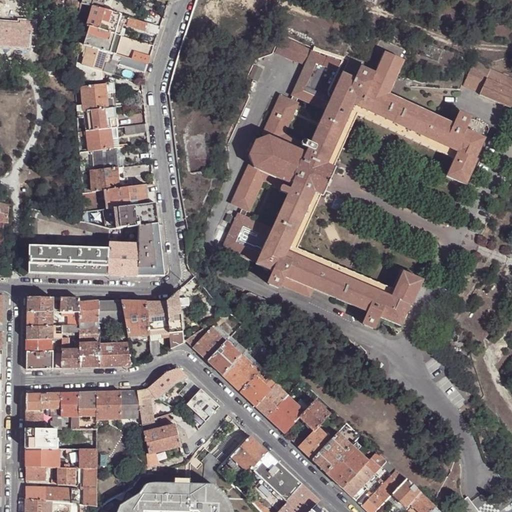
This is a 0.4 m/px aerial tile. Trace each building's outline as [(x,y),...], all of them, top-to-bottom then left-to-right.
[(160,27),(147,23),(92,8),(87,26),(115,35),(119,23),(128,25),(128,26),(145,31),(146,31),(153,33),(158,34),(160,27)] [(149,16),(147,23),(160,27),(162,20),(149,16)] [(0,22),(0,46),(10,47),(21,48),(28,49),(29,49),(31,33),(35,33),(35,22),(20,21),(20,24),(0,22)] [(82,25),(79,24),(79,30),(88,33),(84,46),(107,53),(109,53),(115,35),(87,26),(82,25)] [(115,35),(109,53),(115,55),(121,36),(115,35)] [(274,52),(295,61),(298,55),(305,58),(309,49),(282,36),(274,52)] [(84,46),(79,44),(78,51),(86,53),(83,65),(102,71),(107,53),(84,46)] [(295,61),(304,65),(311,50),(309,49),(305,58),(298,55),(295,61)] [(122,57),(147,65),(150,58),(146,57),(123,50),(121,57),(122,57)] [(311,50),(304,65),(291,94),(299,97),(300,96),(325,108),(309,144),(302,141),(300,142),(283,134),(297,104),(279,95),(261,134),(263,138),(254,141),(248,155),(251,164),(248,166),(231,204),(249,212),(262,181),(279,189),(281,192),(286,194),(271,229),(237,214),(223,248),(256,263),(255,264),(272,272),(268,282),(269,284),(277,288),(280,287),(283,281),(290,284),(288,288),(309,297),(312,289),(366,312),(362,322),(363,325),(371,329),(374,328),(378,318),(399,326),(408,306),(410,307),(422,281),(401,272),(393,291),(390,297),(287,252),(313,194),(314,191),(326,165),(327,162),(353,105),(456,153),(453,158),(445,177),(465,186),(476,160),(475,160),(484,139),(465,130),(469,120),(468,117),(460,114),(457,115),(453,125),(388,94),(403,60),(384,52),(377,70),(349,57),(348,58),(344,56),(342,62),(326,55),(325,57),(311,50)] [(147,65),(122,57),(120,65),(141,72),(145,73),(147,65)] [(511,109),(511,79),(490,70),(487,66),(476,60),(464,87),(511,109)] [(83,65),(77,64),(76,83),(102,79),(102,71),(83,65)] [(84,105),(77,106),(78,112),(115,108),(116,107),(115,97),(113,83),(82,87),(84,105)] [(357,114),(453,158),(456,153),(353,105),(327,162),(328,163),(326,165),(314,191),(315,192),(313,194),(287,252),(390,297),(393,291),(297,249),(318,202),(327,182),(336,161),(357,114)] [(115,108),(78,112),(78,118),(85,117),(87,131),(117,128),(116,117),(115,108)] [(146,124),(125,127),(126,135),(141,133),(147,132),(146,124)] [(87,131),(90,151),(93,151),(113,149),(112,139),(118,139),(117,128),(87,131)] [(93,151),(94,171),(118,168),(123,168),(122,158),(122,148),(113,149),(93,151)] [(104,190),(128,188),(127,179),(124,179),(119,179),(118,168),(94,171),(92,172),(92,188),(86,188),(86,192),(95,192),(104,190)] [(104,190),(106,208),(149,205),(148,195),(147,185),(128,188),(104,190)] [(86,192),(83,193),(83,207),(83,210),(97,209),(95,192),(86,192)] [(0,223),(5,224),(4,223),(8,224),(9,207),(5,206),(5,205),(1,204),(0,204),(0,223)] [(149,205),(106,208),(97,209),(83,210),(81,222),(110,230),(138,226),(158,224),(157,216),(156,204),(149,205)] [(96,238),(110,238),(110,230),(81,222),(31,208),(31,216),(97,234),(96,238)] [(161,245),(158,224),(138,226),(138,245),(137,277),(164,277),(163,271),(161,245)] [(125,277),(137,277),(138,245),(110,244),(109,250),(108,276),(125,277)] [(88,275),(108,276),(109,250),(30,248),(29,273),(56,274),(88,275)] [(188,299),(179,300),(179,291),(166,302),(169,334),(171,349),(183,344),(180,307),(189,306),(188,299)] [(57,305),(53,305),(53,299),(49,299),(28,298),(28,307),(28,313),(53,313),(55,313),(57,313),(57,305)] [(62,313),(79,312),(79,303),(79,299),(61,299),(60,313),(62,313)] [(127,344),(100,346),(99,322),(116,322),(118,329),(124,328),(120,302),(111,302),(99,302),(88,303),(79,303),(79,312),(79,326),(79,334),(80,342),(80,348),(80,351),(80,356),(80,369),(89,369),(115,368),(131,368),(127,344)] [(138,337),(149,336),(146,302),(130,302),(122,302),(128,338),(138,337)] [(149,336),(169,334),(166,302),(151,302),(146,302),(149,336)] [(79,312),(62,313),(62,316),(68,316),(69,326),(79,326),(79,312)] [(229,338),(216,326),(229,315),(227,312),(223,314),(212,322),(214,324),(211,328),(225,342),(229,338)] [(27,323),(27,328),(53,327),(53,313),(28,313),(27,323)] [(198,354),(207,362),(225,342),(211,328),(214,324),(212,322),(206,326),(206,327),(185,342),(198,354)] [(74,334),(79,334),(79,326),(69,326),(62,327),(62,335),(74,334)] [(27,335),(27,341),(51,340),(53,340),(53,327),(27,328),(27,335)] [(225,342),(240,356),(244,352),(229,338),(225,342)] [(71,369),(80,369),(80,356),(76,355),(75,351),(69,350),(69,339),(62,339),(62,352),(62,357),(62,363),(62,370),(71,369)] [(27,348),(27,353),(51,352),(51,340),(27,341),(27,348)] [(151,358),(160,354),(159,340),(149,340),(150,342),(151,358)] [(214,369),(221,376),(240,356),(225,342),(207,362),(214,369)] [(27,371),(52,370),(53,352),(51,352),(27,353),(27,362),(27,371)] [(240,356),(257,373),(259,371),(261,369),(244,352),(240,356)] [(232,386),(239,393),(254,377),(257,373),(240,356),(221,376),(232,386)] [(176,384),(186,380),(187,379),(178,370),(172,371),(166,373),(147,390),(154,399),(157,401),(176,384)] [(254,377),(269,391),(274,385),(259,371),(257,373),(254,377)] [(248,401),(254,407),(269,391),(254,377),(239,393),(248,401)] [(187,405),(200,391),(190,382),(177,396),(187,405)] [(261,413),(266,418),(286,396),(274,385),(269,391),(254,407),(261,413)] [(147,390),(137,392),(143,425),(154,423),(154,420),(151,400),(154,399),(147,390)] [(218,409),(200,391),(187,405),(199,417),(205,422),(218,409)] [(96,420),(136,419),(137,426),(142,425),(142,426),(143,425),(137,392),(106,393),(97,393),(96,417),(96,420)] [(68,394),(61,394),(61,417),(72,417),(72,430),(79,430),(79,420),(79,417),(79,393),(68,394)] [(85,393),(79,393),(79,417),(92,417),(96,417),(97,393),(85,393)] [(26,395),(25,429),(43,429),(43,410),(51,410),(51,415),(54,417),(53,427),(50,427),(51,429),(56,430),(61,430),(61,421),(61,417),(61,394),(41,395),(26,395)] [(298,418),(307,408),(299,400),(295,405),(286,396),(266,418),(277,429),(283,434),(298,418)] [(298,418),(312,431),(316,427),(325,417),(328,415),(313,401),(307,408),(298,418)] [(328,415),(325,417),(329,421),(335,414),(331,411),(328,415)] [(172,426),(158,429),(157,425),(171,422),(170,415),(154,420),(154,423),(143,425),(142,426),(142,434),(143,433),(145,442),(146,442),(149,455),(147,455),(148,464),(145,467),(139,476),(152,474),(152,473),(151,466),(153,465),(158,463),(155,454),(179,448),(174,426),(172,426)] [(197,430),(205,422),(199,417),(193,423),(197,430)] [(91,420),(79,420),(79,430),(91,430),(91,420)] [(305,455),(311,461),(332,437),(330,435),(327,438),(316,427),(312,431),(301,443),(298,448),(305,455)] [(43,429),(25,429),(25,442),(25,450),(55,450),(56,450),(56,430),(51,429),(43,429)] [(319,468),(325,473),(350,446),(337,433),(332,437),(311,461),(319,468)] [(229,459),(244,473),(239,479),(241,480),(258,462),(266,454),(257,445),(249,438),(229,459)] [(292,442),(298,448),(301,443),(296,438),(292,442)] [(333,481),(341,489),(367,461),(350,446),(325,473),(333,481)] [(67,465),(55,464),(56,450),(55,450),(25,450),(25,458),(25,467),(45,468),(58,468),(67,468),(67,465)] [(96,469),(96,451),(79,451),(78,469),(84,469),(96,469)] [(393,469),(375,452),(367,461),(341,489),(351,498),(381,466),(388,473),(393,469)] [(284,504),(300,486),(290,476),(266,454),(258,462),(260,465),(252,473),(284,504)] [(25,474),(25,480),(45,481),(45,468),(25,467),(25,474)] [(67,468),(58,468),(58,486),(74,487),(74,469),(71,469),(67,468)] [(96,479),(96,469),(84,469),(83,488),(96,489),(96,479)] [(360,507),(365,511),(374,511),(391,495),(404,480),(394,470),(383,483),(380,481),(377,484),(380,486),(372,495),(370,493),(368,495),(369,497),(360,507)] [(96,479),(96,489),(95,494),(112,494),(112,479),(96,479)] [(391,495),(405,508),(409,504),(419,494),(404,480),(391,495)] [(121,505),(118,511),(234,511),(233,506),(223,491),(213,484),(160,481),(148,483),(144,486),(141,493),(121,505)] [(377,484),(370,493),(372,495),(380,486),(377,484)] [(309,511),(318,503),(308,493),(300,486),(284,504),(276,511),(309,511)] [(69,505),(70,489),(25,488),(25,495),(25,500),(45,502),(50,503),(69,505)] [(96,489),(83,488),(83,506),(85,507),(95,510),(95,494),(96,489)] [(419,494),(409,504),(417,511),(428,511),(430,511),(434,507),(431,505),(419,494)] [(357,504),(360,507),(369,497),(368,495),(357,504)] [(457,504),(462,510),(468,506),(471,504),(471,502),(467,497),(457,504)] [(44,511),(45,502),(25,500),(24,511),(44,511)] [(264,511),(256,503),(252,506),(257,511),(264,511)]
